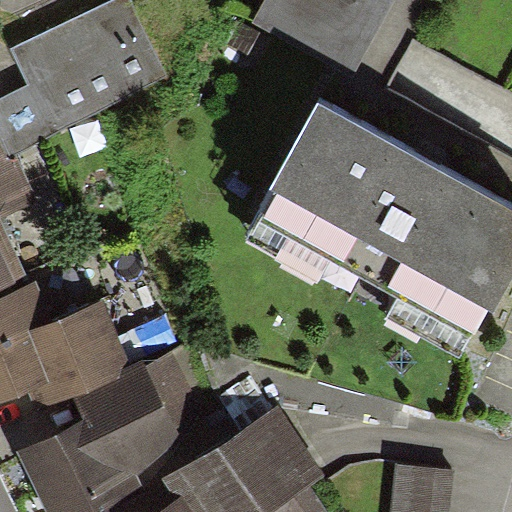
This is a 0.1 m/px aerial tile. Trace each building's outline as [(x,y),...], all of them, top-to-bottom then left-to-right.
[(28,76),(0,90),(0,112),(16,145),(170,77),(134,0),(94,0),(11,38),(28,76)] [(264,0),(254,20),(356,76),(398,0),(264,0)] [(511,270),(511,204),(322,103),(260,218),(477,335),(511,270)] [(0,277),(28,264),(3,209),(39,194),(16,145),(0,112),(0,277)] [(38,269),(0,284),(0,386),(26,375),(38,398),(76,383),(131,354),(104,288),(53,307),(38,269)] [(85,400),(18,436),(54,511),(77,511),(128,488),(138,466),(147,455),(181,424),(143,348),(131,354),(76,383),(85,400)] [(196,449),(157,468),(169,486),(179,480),(199,511),(331,511),(310,474),(325,464),(278,397),(196,449)] [(450,511),(456,462),(398,456),(391,511),(450,511)] [(169,486),(125,511),(199,511),(179,480),(169,486)]
